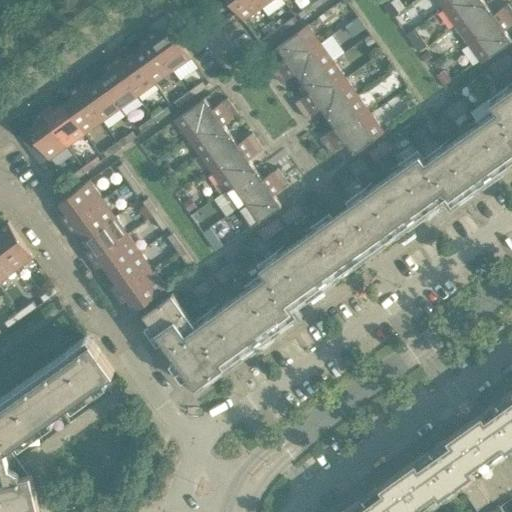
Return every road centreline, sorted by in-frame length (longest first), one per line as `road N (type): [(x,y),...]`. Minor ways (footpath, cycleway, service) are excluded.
road 1 (residential): [(199,446),(511,220)]
road 2 (residential): [(199,446),(9,184)]
road 3 (tertiary): [(252,479),(511,285)]
road 4 (residential): [(297,511),(511,350)]
road 5 (residential): [(0,111),(159,0)]
